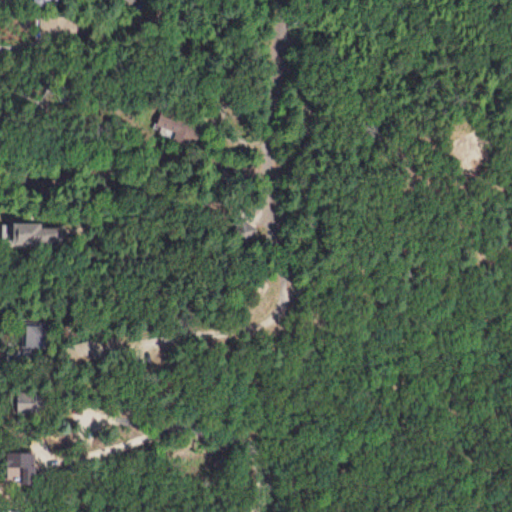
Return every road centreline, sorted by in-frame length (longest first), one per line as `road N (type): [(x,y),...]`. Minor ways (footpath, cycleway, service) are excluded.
road 1 (residential): [(249,511),(262,485),(259,455),(236,434),(94,374)]
road 2 (residential): [(275,0),(270,180)]
road 3 (residential): [(258,496),(379,419)]
